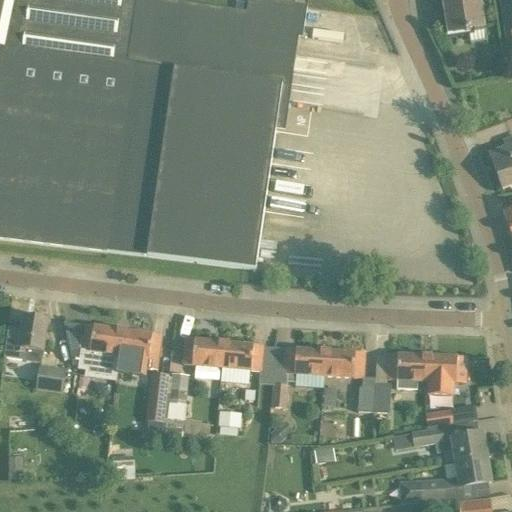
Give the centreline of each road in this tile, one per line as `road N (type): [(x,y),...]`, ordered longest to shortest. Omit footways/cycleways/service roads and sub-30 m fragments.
road 1 (residential): [(0,270),(222,305),(384,319),(508,319)]
road 2 (residential): [(395,0),(459,147),(508,319)]
